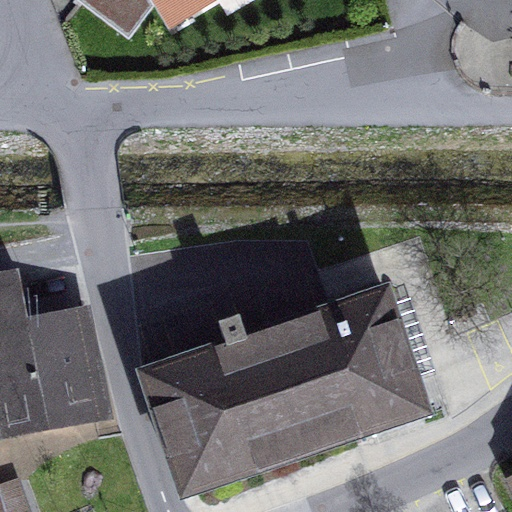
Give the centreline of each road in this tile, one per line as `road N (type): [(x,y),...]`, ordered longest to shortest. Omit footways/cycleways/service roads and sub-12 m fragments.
road 1 (residential): [(168,511),(127,381),(86,139)]
road 2 (residential): [(333,511),(511,426)]
